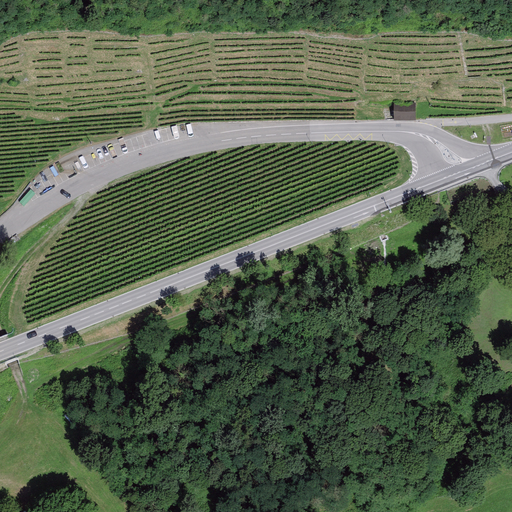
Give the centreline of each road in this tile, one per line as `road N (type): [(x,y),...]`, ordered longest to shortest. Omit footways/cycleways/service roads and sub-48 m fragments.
road 1 (residential): [(460,172),(433,140),(406,132),(242,138),(147,158),(92,180),(0,235)]
road 2 (primary): [(460,172),(0,351)]
